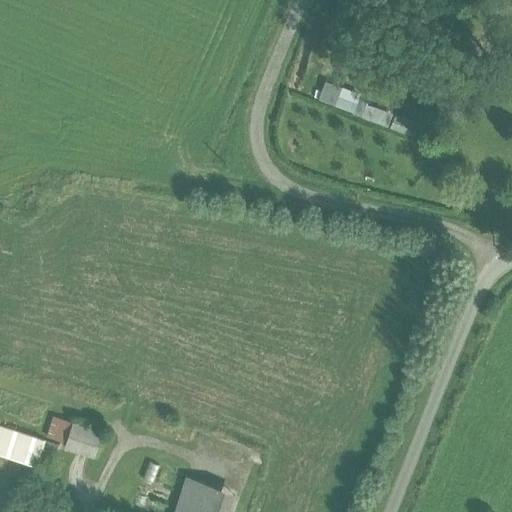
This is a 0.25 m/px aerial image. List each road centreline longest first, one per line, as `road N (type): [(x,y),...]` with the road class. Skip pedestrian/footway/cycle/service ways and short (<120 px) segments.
road 1 (unclassified): [(511,256),(493,240),(282,189),(265,174),(253,123),(302,0)]
road 2 (unclassified): [(393,511),(480,289),(511,258)]
